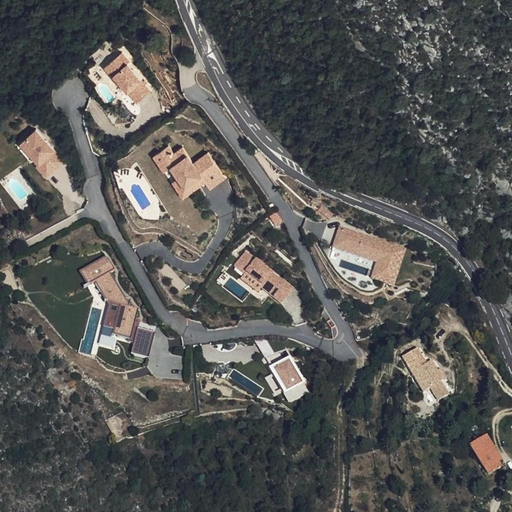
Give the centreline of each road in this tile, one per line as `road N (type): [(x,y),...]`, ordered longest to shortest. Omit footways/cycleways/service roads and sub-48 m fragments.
road 1 (residential): [(208,58),(186,68),(188,80),(283,212),(344,332),(337,350),(263,329),(190,336),(164,318),(101,209),(69,94)]
road 2 (tertiary): [(208,58),(232,100),(308,176),(450,242),(471,266),(511,358)]
road 3 (track): [(344,345),(357,357),(340,407),(338,511)]
